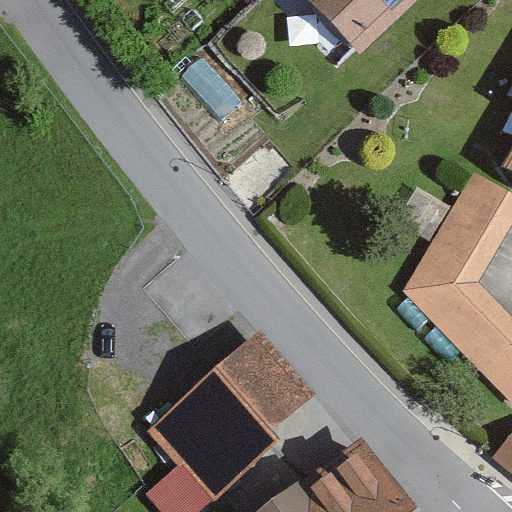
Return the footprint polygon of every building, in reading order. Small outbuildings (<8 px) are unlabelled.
[(312,0),(308,5),(365,62),(428,0),(312,0)] [(511,160),(501,179),(511,185),(511,160)] [(511,232),(511,198),(474,176),(403,295),(511,411),(511,318),(481,285),(511,232)] [(260,338),(145,433),(176,471),(145,495),(159,511),(203,511),(280,449),(273,440),(315,405),(260,338)] [(511,441),(493,464),(511,480),(511,441)] [(408,511),(362,449),(274,511),(408,511)]
